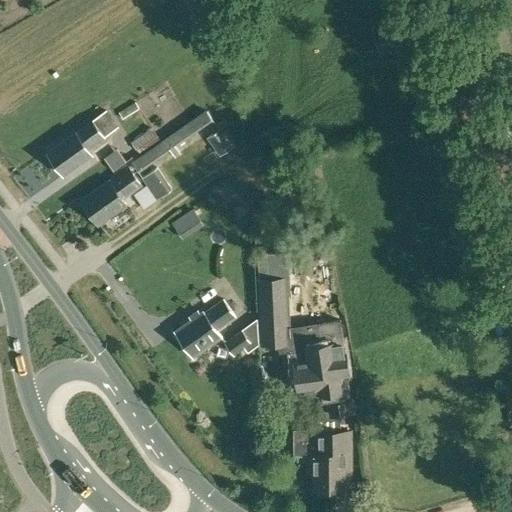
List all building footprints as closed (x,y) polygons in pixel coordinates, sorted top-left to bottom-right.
[(380,55),(405,49),(396,14),(371,21),(380,55)] [(122,119),(139,108),(135,101),(118,113),(122,119)] [(161,139),(139,154),(140,156),(132,161),(139,172),(170,150),(175,157),(181,152),(176,146),(213,120),(206,109),(162,140),(161,139)] [(119,126),(107,110),(93,120),(92,119),(75,131),(76,131),(47,152),(64,175),(92,155),(89,150),(106,137),(105,137),(119,126)] [(219,156),(236,145),(222,126),(207,137),(219,156)] [(139,154),(161,139),(152,127),(130,142),(139,154)] [(142,185),(129,167),(81,201),(98,225),(127,204),(123,198),(142,185)] [(157,167),(142,177),(147,185),(156,198),(172,187),(157,167)] [(236,221),(245,219),(243,206),(233,208),(236,221)] [(258,277),(256,277),(259,345),(281,344),(287,343),(291,343),(287,250),(275,251),(265,251),(257,252),(258,277)] [(237,316),(223,298),(204,312),(203,311),(175,331),(193,356),(221,336),(217,330),(237,316)] [(259,342),(258,321),(257,320),(242,330),(241,329),(226,341),(235,354),(244,347),(247,352),(259,342)] [(314,333),(293,335),(299,391),(323,388),(324,391),(343,389),(341,372),(348,371),(343,321),(313,324),(314,333)] [(329,409),(330,415),(340,413),(354,412),(353,398),(328,401),(329,409)] [(295,430),(295,454),(315,454),(315,458),(308,458),(309,473),(315,473),(315,488),(345,488),(345,470),(351,470),(351,430),(337,430),(337,432),(311,432),(311,430),(295,430)]
